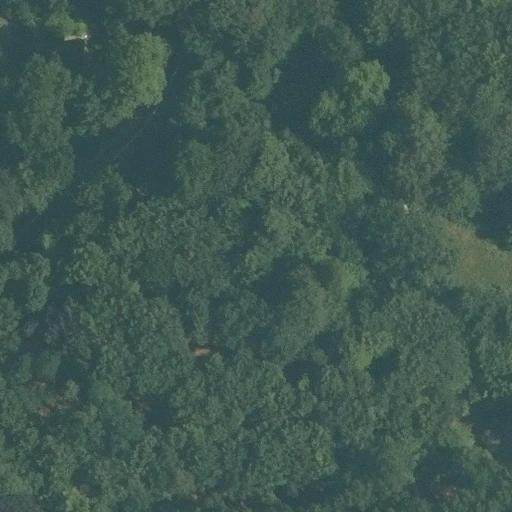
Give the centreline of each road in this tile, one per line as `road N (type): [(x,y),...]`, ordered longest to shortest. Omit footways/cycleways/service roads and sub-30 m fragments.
road 1 (track): [(511,467),(463,379),(355,0)]
road 2 (secondary): [(0,277),(147,120),(177,67),(194,0)]
